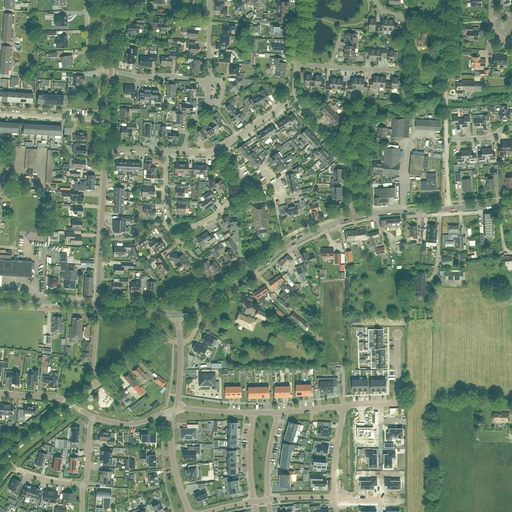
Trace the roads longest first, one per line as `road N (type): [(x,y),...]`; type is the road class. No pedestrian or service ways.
road 1 (residential): [(448,208),(450,0)]
road 2 (secondary): [(177,314),(293,242),(353,217)]
road 3 (residential): [(375,0),(404,22),(400,67),(296,64)]
road 4 (residential): [(167,151),(165,202),(174,227),(210,217),(242,184)]
road 5 (unclassified): [(96,305),(106,148)]
road 6 (residential): [(353,217),(351,158),(294,97)]
